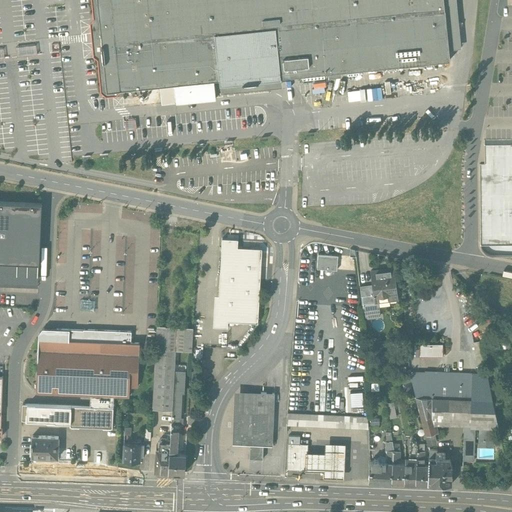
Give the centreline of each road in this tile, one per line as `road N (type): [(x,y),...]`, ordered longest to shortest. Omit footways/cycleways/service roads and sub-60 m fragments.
road 1 (unclassified): [(0,172),(283,226),(276,326),(215,398),(205,497)]
road 2 (primary): [(495,506),(205,497)]
road 3 (primary): [(205,497),(0,488)]
